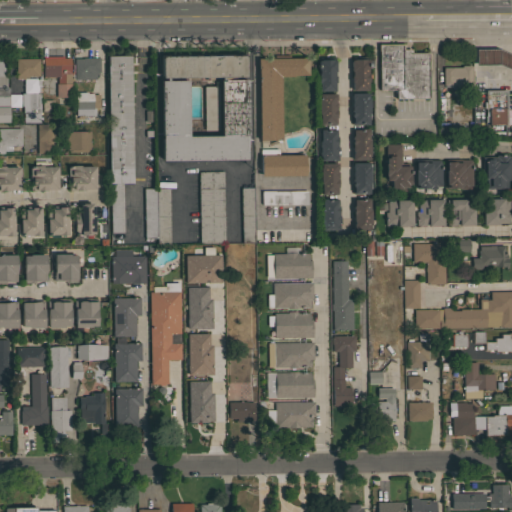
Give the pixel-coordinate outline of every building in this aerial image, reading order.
[(428,69),(427,69),(428,98),(395,98),(395,89),(379,89),(378,50),(377,51),(377,44),(403,43),(403,49),(411,49),(411,52),(428,52),(428,69)] [(511,54),(511,70),(498,64),(475,64),(475,48),(498,48),(511,54)] [(55,56),(55,53),(59,53),(59,56),(70,55),(70,72),(72,72),(72,96),(55,97),(55,83),(57,83),(57,76),(42,76),(42,63),(40,63),(40,59),(42,59),(42,58),(43,58),(43,56),(55,56)] [(132,182),(122,182),(123,232),(111,232),(110,183),(108,183),(106,65),(107,65),(107,55),(130,55),(132,182)] [(244,55),(244,79),(246,79),(247,136),(245,136),(246,159),(161,160),(160,80),(160,56),(244,55)] [(281,140),(267,140),(267,142),(260,142),(260,139),(259,139),(258,67),(257,67),(257,58),(273,58),(273,55),(289,55),(289,58),(307,58),(307,75),(292,75),(292,76),(280,76),(281,140)] [(74,58),(99,57),(99,72),(98,72),(96,78),(93,79),(74,79),(74,58)] [(335,70),(333,70),(334,75),(335,75),(335,82),(333,82),(334,90),(317,91),(316,57),(333,57),(333,60),(334,60),(335,70)] [(15,58),(38,58),(38,75),(27,76),(27,78),(23,78),(22,78),(22,76),(15,76),(15,58)] [(351,82),(350,82),(350,75),(351,75),(351,71),(350,71),(350,60),(353,60),(353,59),(368,58),(368,74),(367,74),(367,80),(368,80),(368,90),(351,90),(351,82)] [(461,67),(461,65),(471,65),(471,89),(461,89),(461,84),(443,85),(443,67),(461,67)] [(36,79),(40,79),(41,91),(36,91),(36,92),(23,92),(23,78),(27,78),(36,78),(36,79)] [(0,87),(7,87),(8,105),(0,105),(0,87)] [(506,124),(488,124),(488,122),(484,122),(484,116),(485,116),(485,108),(483,108),(483,101),(485,101),(484,90),(505,89),(506,124)] [(76,115),(75,92),(87,92),(87,93),(92,93),(92,94),(99,94),(99,107),(92,108),(92,115),(76,115)] [(39,93),(39,122),(23,122),(23,113),(22,113),(22,106),(21,106),(21,98),(22,98),(22,93),(39,93)] [(335,99),(334,99),(335,102),(336,124),(318,125),(318,116),(319,116),(319,114),(318,114),(318,97),(319,97),(319,94),(335,93),(335,99)] [(351,111),(352,111),(352,108),(351,108),(351,102),(352,102),(351,99),(350,99),(350,93),(368,93),(368,98),(367,98),(368,112),(369,123),(351,124),(351,111)] [(20,107),(8,106),(8,94),(20,94),(20,107)] [(450,102),(450,123),(469,122),(469,101),(450,102)] [(0,106),(8,106),(8,122),(0,122),(0,106)] [(36,124),(59,124),(59,138),(52,138),(52,153),(37,153),(36,124)] [(0,128),(21,128),(21,145),(11,145),(11,150),(4,150),(4,153),(0,153),(0,128)] [(90,149),(88,149),(88,151),(68,152),(68,149),(67,149),(67,144),(63,144),(63,137),(66,137),(66,131),(77,131),(77,128),(81,128),(81,131),(89,130),(90,149)] [(352,153),(353,153),(353,151),(351,151),(351,135),(352,135),(352,129),(358,129),(358,128),(368,128),(368,129),(369,129),(369,140),(368,140),(368,154),(369,154),(369,159),(352,160),(352,153)] [(319,160),(319,140),(320,140),(320,129),(336,129),(336,151),(335,151),(335,154),(336,154),(337,160),(319,160)] [(400,163),(408,163),(408,166),(409,166),(410,184),(409,184),(409,191),(394,191),(394,188),(391,188),(390,180),(386,180),(386,176),(385,176),(384,163),(386,163),(385,144),(400,143),(400,163)] [(260,176),(260,149),(278,149),(278,154),(293,154),(293,152),(304,152),(304,157),(307,156),(307,171),(304,171),(304,175),(260,176)] [(485,188),(485,179),(482,179),(481,156),(495,156),(495,154),(508,154),(508,156),(510,156),(511,179),(507,179),(507,187),(502,187),(502,188),(485,188)] [(19,189),(8,189),(8,191),(0,191),(0,158),(4,158),(4,166),(19,166),(19,189)] [(441,186),(436,186),(435,188),(433,189),(431,189),(429,189),(428,188),(415,188),(415,184),(414,184),(414,170),(415,170),(415,159),(429,159),(429,160),(439,159),(439,162),(440,162),(441,186)] [(461,159),(471,159),(472,186),(466,186),(465,189),(461,189),(459,187),(446,188),(445,159),(461,159)] [(57,189),(46,189),(46,190),(29,190),(29,165),(34,165),(34,161),(46,161),(46,162),(50,162),(50,166),(57,166),(57,189)] [(369,162),(369,167),(369,181),(370,181),(370,193),(353,193),(353,186),(352,186),(352,171),(353,171),(353,169),(352,169),(352,162),(369,162)] [(337,169),(336,169),(336,171),(337,171),(337,194),(319,194),(319,164),(320,164),(320,163),(337,163),(337,169)] [(95,189),(83,189),(83,190),(67,190),(67,165),(79,165),(79,166),(94,166),(95,189)] [(224,241),(199,241),(198,171),(223,171),(224,241)] [(254,242),(241,242),(240,187),(253,187),(254,242)] [(169,242),(157,242),(157,238),(144,238),(143,188),(168,188),(169,242)] [(307,190),(307,204),(261,204),(261,190),(307,190)] [(353,223),(354,223),(354,221),(353,221),(352,205),(353,205),(353,198),(368,197),(368,199),(370,199),(370,210),(369,210),(369,224),(370,224),(370,228),(353,229),(353,223)] [(321,230),(321,225),(320,225),(320,209),(321,209),(321,199),(337,198),(338,221),(337,221),(337,223),(338,223),(338,229),(321,230)] [(482,198),(502,198),(502,199),(508,199),(509,208),(508,208),(508,212),(509,212),(509,219),(508,220),(508,223),(497,223),(497,225),(482,225),(482,198)] [(442,225),(427,226),(427,224),(425,224),(425,226),(418,226),(418,224),(415,224),(415,211),(418,211),(418,200),(424,200),(424,199),(442,199),(442,225)] [(465,199),(466,207),(473,207),(473,224),(458,225),(458,224),(456,224),(456,225),(448,225),(448,224),(447,224),(446,199),(465,199)] [(385,226),(385,212),(387,211),(387,201),(393,201),(393,200),(411,200),(412,226),(385,226)] [(94,233),(90,233),(90,235),(80,235),(80,233),(74,233),(74,213),(77,213),(76,206),(79,206),(79,204),(81,204),(81,203),(91,203),(91,204),(93,204),(94,233)] [(0,206),(13,206),(13,236),(4,236),(4,234),(0,234),(0,206)] [(40,206),(40,235),(31,235),(20,235),(19,208),(26,208),(26,206),(40,206)] [(67,235),(58,235),(58,234),(46,234),(46,207),(67,206),(67,235)] [(469,239),(469,241),(470,241),(470,250),(469,250),(469,251),(457,251),(456,239),(469,239)] [(437,250),(437,258),(443,258),(444,284),(425,284),(425,271),(424,271),(424,267),(425,267),(425,262),(412,262),(412,277),(403,278),(402,266),(401,241),(424,241),(424,242),(427,241),(427,243),(437,242),(437,243),(442,243),(442,250),(437,250)] [(361,256),(371,256),(371,242),(361,242),(361,256)] [(503,245),(504,253),(505,253),(506,258),(507,268),(504,268),(504,265),(481,265),(481,268),(471,269),(471,258),(478,257),(477,249),(479,249),(478,246),(503,245)] [(113,249),(130,249),(130,256),(144,255),(145,282),(110,283),(110,256),(113,256),(113,249)] [(272,253),(286,253),(286,252),(295,252),(295,253),(308,253),(308,260),(310,260),(311,277),(272,278),(272,253)] [(69,253),(69,255),(75,255),(76,279),(76,282),(65,282),(65,280),(53,280),(53,254),(69,253)] [(0,283),(0,254),(16,254),(16,281),(5,281),(5,283),(0,283)] [(35,281),(35,283),(23,283),(23,255),(29,255),(29,254),(45,254),(45,271),(46,271),(46,281),(35,281)] [(184,255),(219,254),(219,282),(184,282),(184,255)] [(332,310),(330,310),(330,303),(331,303),(331,276),(330,276),(330,274),(331,274),(331,261),(345,260),(346,276),(346,286),(346,299),(351,298),(351,329),(332,330),(332,310)] [(418,308),(412,308),(412,309),(409,309),(409,308),(402,308),(402,280),(418,279),(418,308)] [(151,286),(163,286),(163,283),(179,282),(179,333),(171,333),(171,336),(169,337),(170,343),(179,343),(180,359),(166,359),(167,384),(150,384),(148,291),(151,291),(151,286)] [(311,282),(312,300),(309,300),(309,307),(296,307),(296,308),(286,308),(272,308),(272,307),(266,307),(266,294),(272,294),(272,283),(311,282)] [(185,287),(207,286),(207,298),(210,298),(210,328),(186,328),(185,287)] [(485,327),(442,328),(442,321),(438,321),(438,328),(413,328),(413,309),(441,309),(441,307),(452,307),(453,309),(476,309),(476,307),(479,307),(479,308),(486,308),(486,299),(490,299),(490,292),(511,291),(511,327),(498,327),(485,327)] [(139,297),(139,315),(135,315),(135,336),(113,336),(112,298),(139,297)] [(46,327),(46,300),(57,300),(57,298),(69,298),(69,326),(63,326),(63,327),(46,327)] [(85,300),(85,298),(96,298),(96,302),(96,325),(90,325),(90,327),(74,327),(74,300),(85,300)] [(0,299),(5,299),(5,301),(16,301),(17,328),(1,328),(1,327),(0,327),(0,299)] [(43,300),(44,327),(27,328),(27,326),(21,326),(21,299),(33,299),(33,300),(43,300)] [(286,312),(296,312),(308,312),(309,319),(311,319),(311,337),(273,337),(273,313),(286,312)] [(483,331),(483,342),(472,343),(472,331),(483,331)] [(463,334),(463,332),(465,332),(465,346),(450,346),(450,334),(463,334)] [(494,349),(484,349),(484,341),(494,341),(493,338),(500,337),(500,334),(507,334),(507,332),(511,332),(511,350),(494,351),(494,349)] [(186,333),(208,333),(208,345),(211,345),(211,374),(186,374),(186,333)] [(353,335),(354,351),(350,351),(351,367),(342,367),(342,379),(343,379),(343,387),(350,387),(350,403),(344,403),(344,405),(332,406),(332,389),(331,389),(331,379),(332,379),(332,366),(337,366),(337,351),(332,351),(332,344),(330,344),(330,337),(331,337),(331,336),(353,335)] [(427,341),(427,360),(420,360),(420,368),(406,368),(405,341),(427,341)] [(112,343),(140,342),(140,360),(135,360),(136,381),(113,381),(112,343)] [(312,342),(313,359),(310,359),(310,366),(297,367),(297,368),(287,368),(287,367),(273,367),(273,342),(312,342)] [(106,344),(106,358),(76,359),(76,345),(106,344)] [(15,366),(15,347),(44,346),(44,366),(15,366)] [(66,386),(48,387),(48,347),(66,346),(66,386)] [(0,360),(10,360),(11,373),(7,373),(7,386),(0,386),(0,360)] [(71,378),(70,364),(71,364),(72,362),(79,361),(79,365),(80,365),(81,378),(71,378)] [(463,362),(476,362),(476,373),(493,373),(493,389),(463,390),(463,362)] [(45,406),(46,406),(46,424),(20,425),(19,411),(20,411),(20,406),(30,406),(29,374),(36,373),(36,371),(40,371),(40,373),(44,373),(45,406)] [(287,372),(287,371),(297,371),(297,372),(310,372),(310,379),(312,379),(313,396),(275,397),(274,372),(287,372)] [(380,371),(380,383),(367,384),(367,371),(380,371)] [(420,375),(420,388),(406,389),(406,376),(420,375)] [(186,381),(208,380),(208,392),(211,392),(212,420),(206,420),(206,422),(187,422),(186,381)] [(382,388),(382,385),(386,385),(386,388),(393,387),(393,420),(376,421),(376,416),(367,416),(367,402),(376,402),(376,401),(384,401),(384,398),(376,398),(376,388),(382,388)] [(140,388),(141,406),(136,406),(136,426),(131,426),(131,427),(125,427),(125,426),(114,427),(113,388),(140,388)] [(83,397),(83,396),(92,395),(92,392),(103,392),(103,422),(105,422),(106,434),(100,435),(99,423),(92,423),(92,422),(79,422),(79,409),(78,409),(78,397),(83,397)] [(70,430),(62,430),(63,437),(57,437),(57,442),(51,442),(50,431),(49,431),(48,410),(49,410),(49,397),(64,397),(64,410),(69,410),(70,430)] [(236,418),(228,418),(227,402),(247,401),(247,402),(253,402),(253,406),(254,406),(255,420),(236,421),(236,418)] [(313,401),(313,416),(311,416),(311,426),(298,426),(298,427),(288,428),(288,427),(274,427),(273,402),(313,401)] [(420,402),(420,401),(423,401),(423,402),(430,402),(431,418),(425,418),(425,420),(406,420),(406,402),(420,402)] [(454,402),(464,402),(464,403),(470,403),(471,415),(474,415),(474,416),(491,416),(491,414),(496,414),(496,405),(509,405),(509,423),(511,423),(511,435),(484,436),(484,429),(474,429),(474,434),(451,435),(451,416),(454,416),(454,402)] [(0,411),(11,411),(11,419),(10,419),(11,434),(0,434),(0,411)] [(506,484),(506,489),(507,489),(507,493),(506,493),(506,494),(509,494),(509,497),(510,497),(510,507),(506,507),(492,507),(492,508),(488,508),(487,501),(483,501),(483,492),(483,490),(490,490),(490,484),(506,484)] [(483,508),(450,508),(449,493),(483,492),(483,501),(483,508)] [(408,511),(408,498),(416,498),(416,500),(434,499),(434,511),(408,511)] [(205,504),(205,500),(211,500),(211,504),(219,504),(219,511),(198,511),(198,504),(205,504)] [(402,501),(402,511),(376,511),(376,502),(402,501)] [(191,503),(191,511),(170,511),(170,503),(191,503)]
